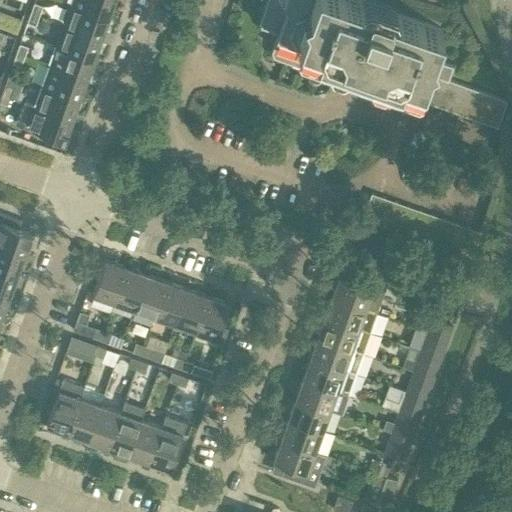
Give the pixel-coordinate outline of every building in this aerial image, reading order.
[(108,16),(113,0),(72,0),(71,4),(108,16)] [(265,0),(259,21),(261,26),(265,28),(277,32),(271,51),(273,56),(292,63),(294,58),(312,64),(310,69),(333,77),(340,56),(348,59),(353,57),(371,96),(420,114),(425,100),(434,74),(446,78),(448,79),(453,65),(431,57),(442,28),(391,10),(392,8),(369,0),(368,2),(362,0),(265,0)] [(34,2),(30,12),(38,15),(42,5),(34,2)] [(100,36),(108,16),(71,4),(64,24),(100,36)] [(35,24),(38,15),(30,12),(27,21),(35,24)] [(20,22),(8,17),(4,28),(17,32),(20,22)] [(93,57),(100,36),(64,24),(57,45),(93,57)] [(19,43),(16,52),(24,55),(27,46),(19,43)] [(86,77),(93,57),(57,45),(50,65),(86,77)] [(20,65),(24,55),(16,52),(12,62),(20,65)] [(44,80),(48,60),(40,59),(35,78),(44,80)] [(79,98),(86,77),(50,65),(42,85),(79,98)] [(434,74),(425,100),(437,105),(446,78),(434,74)] [(448,79),(446,78),(437,105),(449,109),(458,82),(448,79)] [(470,87),(458,82),(449,109),(461,113),(470,87)] [(5,84),(1,93),(9,96),(13,87),(5,84)] [(71,118),(79,98),(42,85),(35,105),(71,118)] [(483,91),(470,87),(461,113),(473,118),(483,91)] [(495,95),(483,91),(473,118),(485,122),(495,95)] [(0,103),(6,106),(9,96),(1,93),(0,96),(0,103)] [(507,100),(495,95),(485,122),(497,126),(507,100)] [(71,118),(35,105),(24,101),(17,119),(20,124),(35,129),(37,135),(43,132),(64,139),(71,118)] [(383,196),(371,192),(361,218),(374,223),(383,196)] [(383,196),(374,223),(386,227),(395,200),(383,196)] [(395,200),(386,227),(398,231),(408,205),(395,200)] [(408,205),(398,231),(410,236),(420,209),(408,205)] [(420,209),(410,236),(423,240),(432,213),(420,209)] [(432,213),(423,240),(435,244),(444,218),(432,213)] [(444,218),(435,244),(447,249),(457,222),(444,218)] [(0,220),(0,244),(24,253),(31,231),(0,220)] [(457,222),(447,249),(459,253),(469,226),(457,222)] [(469,226),(459,253),(472,257),(480,230),(469,226)] [(0,267),(16,273),(24,253),(0,244),(0,267)] [(113,299),(125,265),(104,258),(92,292),(113,299)] [(134,306),(146,272),(125,265),(113,299),(134,306)] [(0,290),(9,293),(16,273),(0,267),(0,290)] [(155,314),(167,280),(146,272),(134,306),(155,314)] [(339,273),(331,294),(365,306),(376,311),(384,289),(339,273)] [(175,321),(187,287),(167,280),(155,314),(175,321)] [(196,328),(208,294),(187,287),(175,321),(196,328)] [(0,313),(2,314),(9,293),(0,290),(0,313)] [(229,302),(208,294),(196,328),(217,336),(229,302)] [(358,327),(365,306),(331,294),(324,315),(358,327)] [(368,330),(358,327),(324,315),(317,335),(360,351),(362,346),(365,345),(368,337),(366,335),(368,330)] [(428,329),(437,332),(448,336),(453,323),(441,319),(440,324),(431,321),(428,329)] [(100,339),(103,330),(94,327),(92,336),(100,339)] [(111,333),(103,330),(100,339),(108,341),(111,333)] [(442,352),(448,336),(437,332),(432,344),(424,341),(421,350),(440,357),(442,352)] [(360,351),(317,335),(310,356),(353,371),(354,368),(358,366),(361,358),(358,356),(360,351)] [(140,353),(143,345),(135,342),(132,350),(140,353)] [(106,347),(98,344),(95,353),(103,356),(106,347)] [(151,348),(143,345),(140,353),(149,356),(151,348)] [(163,352),(151,348),(149,356),(160,360),(163,352)] [(439,360),(440,357),(421,350),(418,358),(426,360),(422,372),(414,369),(414,370),(433,377),(440,360),(439,360)] [(135,367),(138,359),(130,356),(127,364),(135,367)] [(181,368),(184,359),(176,356),(173,365),(181,368)] [(353,371),(310,356),(302,376),(336,388),(346,392),(347,387),(351,386),(353,378),(351,375),(353,371)] [(147,362),(138,359),(135,367),(144,370),(147,362)] [(192,362),(184,359),(181,368),(190,370),(192,362)] [(428,393),(433,377),(414,370),(413,372),(421,375),(417,385),(409,382),(406,390),(425,397),(427,393),(428,393)] [(177,382),(179,373),(171,371),(168,379),(177,382)] [(188,376),(179,373),(177,382),(185,385),(188,376)] [(336,388),(302,376),(295,396),(329,408),(341,413),(348,393),(346,392),(336,388)] [(62,377),(46,422),(67,430),(79,396),(83,384),(62,377)] [(425,397),(406,390),(404,397),(412,400),(410,406),(385,396),(383,404),(419,417),(425,401),(424,401),(425,397)] [(88,437),(100,403),(79,396),(67,430),(88,437)] [(329,408),(295,396),(288,417),(322,429),(329,408)] [(108,444),(120,410),(100,403),(88,437),(108,444)] [(129,452),(141,418),(120,410),(108,444),(129,452)] [(314,449),(322,429),(288,417),(281,437),(314,449)] [(150,459),(162,425),(141,418),(129,452),(150,459)] [(395,422),(392,431),(411,438),(413,434),(415,429),(395,422)] [(182,432),(162,425),(150,459),(170,466),(182,432)] [(410,441),(411,438),(392,431),(389,438),(397,441),(393,453),(385,450),(385,451),(405,458),(411,441),(410,441)] [(314,450),(314,449),(281,437),(273,458),(284,462),(280,474),(314,486),(326,454),(314,450)] [(381,463),(378,472),(386,475),(386,474),(389,466),(381,463)] [(378,472),(375,480),(394,486),(397,478),(386,474),(386,475),(378,472)] [(338,494),(333,508),(343,511),(347,511),(352,499),(338,494)] [(359,511),(372,511),(374,507),(363,503),(359,511)]
